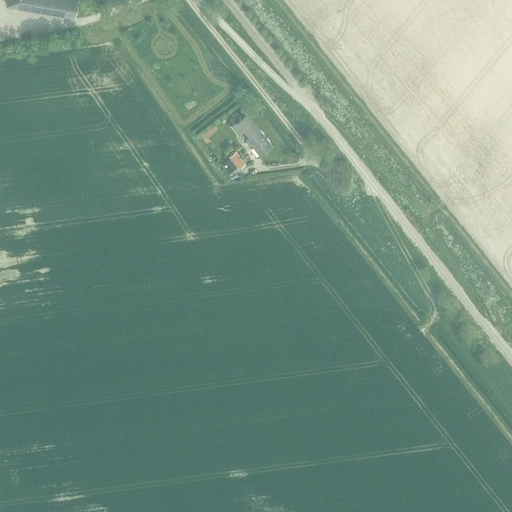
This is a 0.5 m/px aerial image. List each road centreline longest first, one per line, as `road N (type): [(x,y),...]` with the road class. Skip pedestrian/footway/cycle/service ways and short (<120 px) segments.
road 1 (unclassified): [(511,360),(306,103)]
road 2 (track): [(310,108),(334,120),(425,213),(489,331)]
road 3 (unclassified): [(187,0),(304,147),(311,158),(299,165)]
road 4 (unclassified): [(306,103),(194,0)]
road 5 (unclassified): [(306,103),(225,0)]
